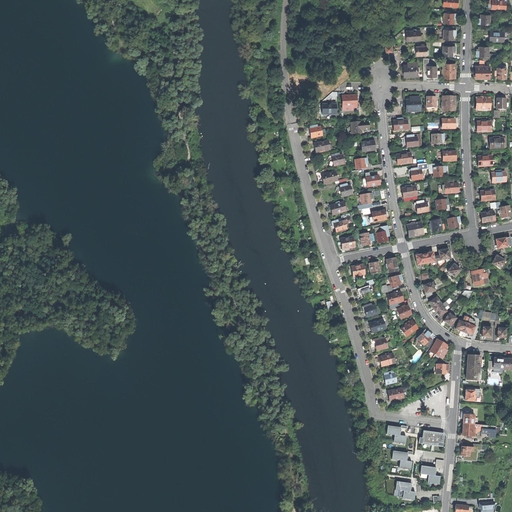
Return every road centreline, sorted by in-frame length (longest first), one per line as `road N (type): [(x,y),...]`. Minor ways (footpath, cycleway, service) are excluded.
road 1 (residential): [(331,260),(290,120),(286,0)]
road 2 (residential): [(453,425),(374,409),(331,260)]
road 3 (residential): [(380,85),(403,247)]
road 4 (residential): [(466,86),(474,232)]
